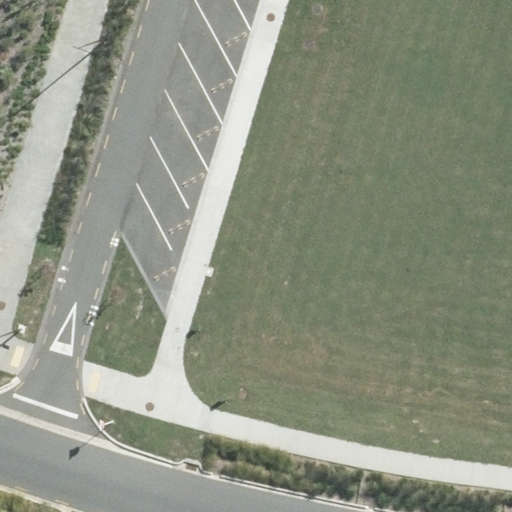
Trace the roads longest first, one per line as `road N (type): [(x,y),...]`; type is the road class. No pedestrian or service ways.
road 1 (residential): [(164,0),(28,449)]
road 2 (residential): [(261,511),(28,449)]
